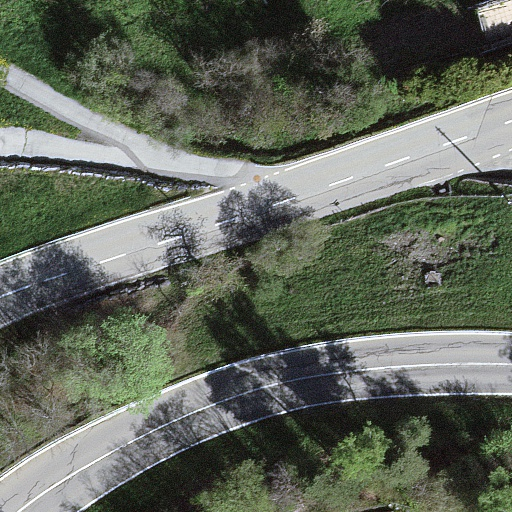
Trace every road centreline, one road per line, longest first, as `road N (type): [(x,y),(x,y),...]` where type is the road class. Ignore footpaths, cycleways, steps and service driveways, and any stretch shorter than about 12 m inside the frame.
road 1 (tertiary): [(511,121),(0,296)]
road 2 (tertiary): [(18,511),(147,431),(232,394),(396,365),(511,363)]
